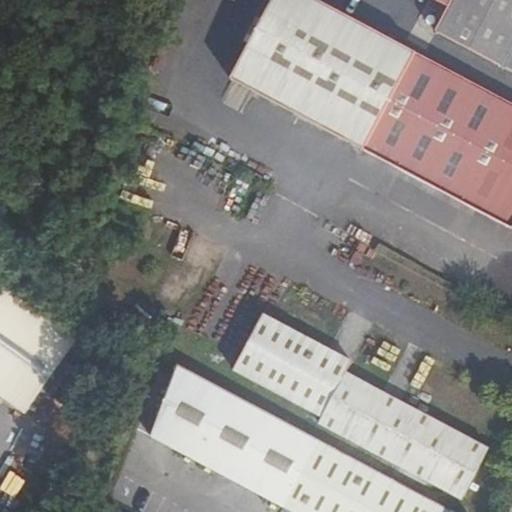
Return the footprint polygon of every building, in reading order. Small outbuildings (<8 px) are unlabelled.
[(511,103),(317,0),(280,0),(240,78),(511,223),(511,103)] [(511,0),(441,0),(444,1),(433,26),(511,69),(511,0)] [(77,333),(0,276),(0,388),(25,406),(77,333)] [(486,448),(342,373),(348,362),(258,315),(229,371),(320,418),(316,424),(458,496),(486,448)] [(450,511),(451,511),(184,371),(147,439),(286,511),(450,511)]
